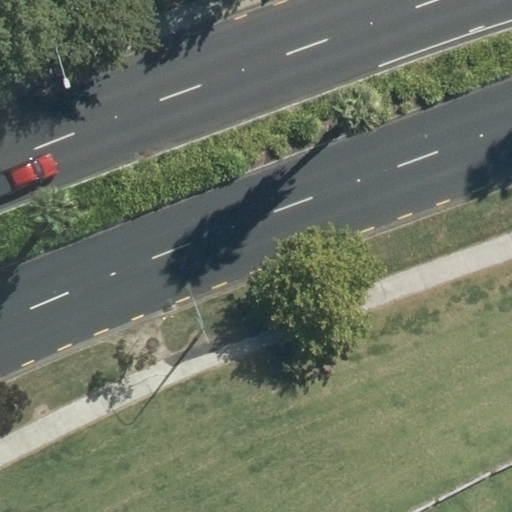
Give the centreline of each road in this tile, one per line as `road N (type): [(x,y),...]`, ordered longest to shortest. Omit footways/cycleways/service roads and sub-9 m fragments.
road 1 (primary): [(511,147),(0,334)]
road 2 (primary): [(0,145),(411,0)]
